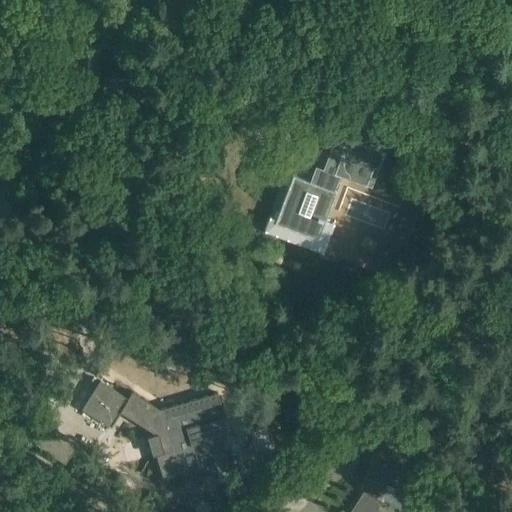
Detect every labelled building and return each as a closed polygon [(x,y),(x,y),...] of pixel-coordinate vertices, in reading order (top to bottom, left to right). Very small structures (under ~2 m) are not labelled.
[(354,141),(336,134),(329,151),(331,151),(321,177),(312,174),(309,182),(292,176),(274,223),(318,240),(335,192),(340,176),(365,185),(372,167),(378,169),(384,152),(354,141)] [(417,216),(421,206),(402,199),(398,209),(417,216)] [(98,381),(81,409),(110,428),(120,412),(156,435),(161,452),(155,454),(162,479),(180,474),(184,489),(191,487),(191,489),(196,487),(195,486),(202,484),(200,477),(217,471),(215,463),(226,460),(219,437),(223,436),(219,417),(224,416),(217,392),(159,410),(139,397),(131,392),(130,393),(127,398),(98,381)] [(390,436),(375,420),(356,437),(376,458),(369,479),(371,479),(350,511),(377,511),(384,501),(378,498),(387,484),(413,492),(420,470),(418,470),(418,471),(407,467),(412,452),(414,443),(400,428),(390,436)] [(436,499),(431,511),(459,511),(461,507),(436,499)]
